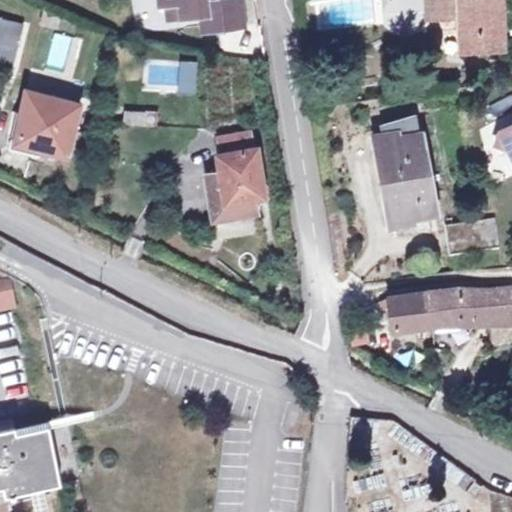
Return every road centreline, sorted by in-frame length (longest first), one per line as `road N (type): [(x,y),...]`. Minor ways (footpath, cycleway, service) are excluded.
road 1 (unclassified): [(319,363),(324,318),(270,0)]
road 2 (residential): [(0,211),(319,363)]
road 3 (residential): [(338,372),(511,468)]
road 4 (track): [(511,276),(319,290)]
road 5 (unclassified): [(338,372),(317,511)]
